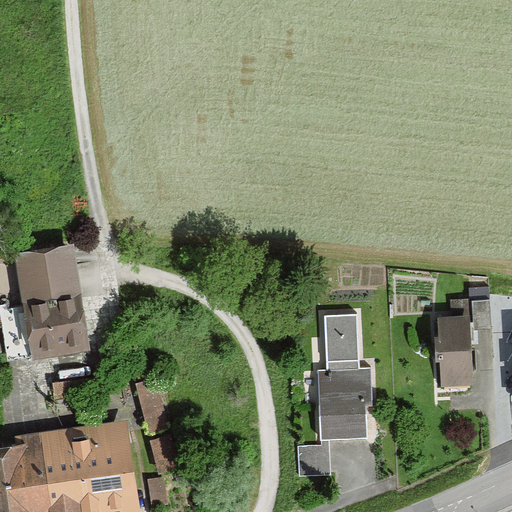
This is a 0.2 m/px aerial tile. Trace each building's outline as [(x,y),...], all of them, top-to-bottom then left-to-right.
[(93,234),(88,197),(29,204),(34,241),(93,234)] [(100,354),(84,247),(25,256),(41,363),(100,354)] [(495,310),(495,303),(479,303),(479,331),(495,331),(495,338),(509,338),(508,310),(495,310)] [(214,304),(149,313),(156,363),(174,360),(177,380),(224,373),(214,304)] [(476,321),(445,322),(448,390),(479,389),(476,321)] [(106,391),(104,369),(57,375),(60,397),(106,391)] [(373,374),(326,375),(328,443),(374,443),(373,374)] [(159,384),(143,388),(156,437),(172,433),(159,384)] [(151,511),(139,431),(0,453),(0,511),(151,511)] [(174,440),(159,444),(167,474),(183,470),(174,440)] [(327,472),(327,441),(300,441),(299,471),(327,472)]
